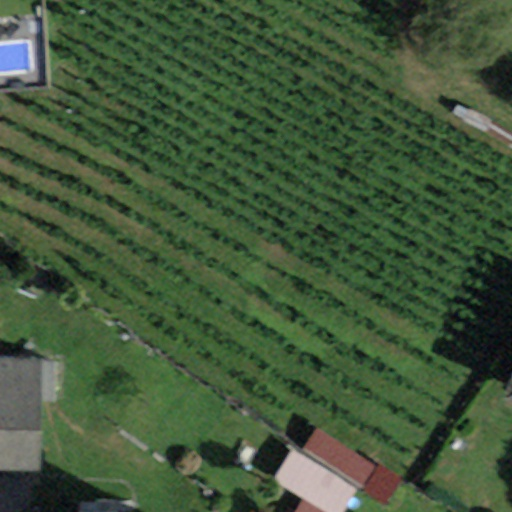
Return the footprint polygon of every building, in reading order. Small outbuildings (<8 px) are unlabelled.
[(0,471),(40,473),(43,363),(0,361),(0,471)] [(511,372),(501,397),(511,402),(511,372)] [(377,467),(317,428),(301,451),(362,491),(377,467)] [(322,511),(342,511),(355,491),(292,451),(273,481),(303,500),(322,511)] [(377,467),(362,491),(384,506),(400,482),(377,467)] [(322,511),(303,500),(295,511),(322,511)]
